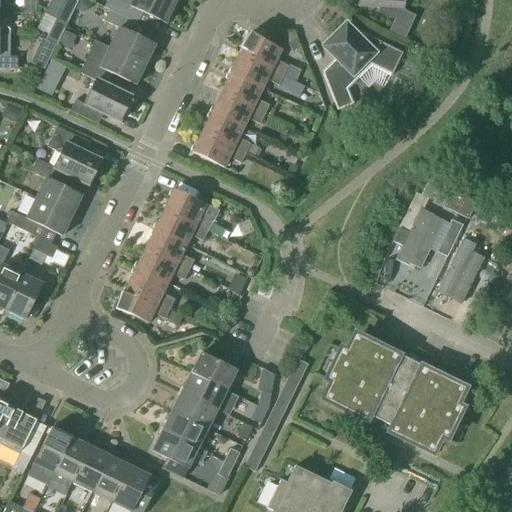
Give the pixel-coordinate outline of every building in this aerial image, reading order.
[(50,0),(43,15),(54,20),(64,0),(50,0)] [(71,0),(64,0),(54,20),(44,42),(55,47),(77,2),(71,0)] [(173,5),(164,0),(131,0),(128,7),(113,0),(99,0),(97,5),(108,11),(154,33),(159,22),(164,25),(173,5)] [(354,0),(354,3),(359,3),(358,6),(379,8),(378,13),(395,21),(400,10),(401,10),(401,0),(354,0)] [(108,49),(144,66),(153,46),(149,44),(154,33),(108,11),(103,22),(117,29),(108,49)] [(322,76),(336,112),(352,105),(346,90),(369,67),(390,77),(401,54),(360,34),(356,37),(344,26),(323,48),(341,66),(342,68),(322,76)] [(0,36),(10,36),(10,34),(3,27),(0,27),(0,36)] [(238,55),(282,77),(287,67),(275,61),(280,51),(262,42),(248,33),(239,49),(241,50),(238,55)] [(10,50),(10,36),(0,36),(0,70),(16,71),(16,58),(10,58),(10,50)] [(78,74),(94,82),(101,85),(107,73),(134,86),(144,66),(108,49),(93,42),(78,74)] [(229,75),(261,91),(265,81),(278,87),(282,77),(238,55),(229,75)] [(62,71),(49,65),(45,74),(57,80),(62,71)] [(229,75),(219,95),(263,116),(268,106),(256,100),(261,91),(229,75)] [(101,85),(94,82),(83,105),(74,101),(69,112),(92,123),(97,113),(118,123),(130,99),(101,85)] [(210,114),(242,129),(246,120),(259,126),(263,116),(219,95),(210,114)] [(3,119),(15,125),(19,117),(7,112),(3,119)] [(210,114),(200,134),(244,155),(249,145),(237,139),(242,129),(210,114)] [(286,139),(290,127),(275,123),(272,135),(286,139)] [(52,169),(59,172),(88,186),(99,163),(78,152),(83,142),(55,128),(46,148),(59,155),(52,169)] [(244,155),(200,134),(191,154),(222,169),(227,159),(240,165),(244,155)] [(52,169),(35,161),(29,173),(44,180),(34,200),(70,217),(80,197),(53,184),(59,172),(52,169)] [(449,182),(431,174),(419,196),(437,205),(449,182)] [(163,211),(207,233),(211,223),(199,217),(204,207),(172,191),(163,211)] [(442,208),(467,220),(475,204),(449,192),(442,208)] [(70,217),(34,200),(25,220),(10,213),(5,224),(38,240),(50,246),(55,235),(60,237),(70,217)] [(202,243),(207,233),(163,211),(153,231),(185,246),(190,237),(202,243)] [(416,213),(392,264),(417,276),(441,225),(416,213)] [(144,251),(187,272),(192,262),(180,256),(185,246),(153,231),(144,251)] [(28,260),(41,266),(45,257),(52,260),(57,249),(50,246),(38,240),(28,260)] [(461,241),(434,296),(448,303),(475,248),(461,241)] [(8,251),(0,247),(0,310),(3,312),(20,275),(1,266),(8,251)] [(144,251),(134,270),(166,286),(170,276),(183,282),(187,272),(144,251)] [(124,290),(168,311),(173,301),(161,295),(166,286),(134,270),(124,290)] [(20,275),(3,312),(23,321),(40,285),(20,275)] [(168,311),(124,290),(122,295),(120,294),(114,311),(129,316),(147,325),(152,315),(164,321),(168,311)] [(326,402),(365,421),(378,394),(402,406),(389,432),(427,451),(436,434),(441,437),(455,409),(450,406),(458,389),(422,371),(423,369),(395,355),(394,357),(357,339),(349,356),(343,354),(329,382),(335,385),(326,402)] [(189,374),(225,392),(235,372),(199,354),(189,374)] [(285,382),(296,387),(304,372),(307,365),(296,360),(285,382)] [(252,365),(252,387),(265,387),(265,365),(252,365)] [(179,394),(215,411),(225,392),(189,374),(179,394)] [(274,403),(286,409),(296,387),(285,382),(281,390),(274,403)] [(256,408),(266,411),(269,395),(259,393),(256,408)] [(170,413),(206,431),(215,411),(179,394),(170,413)] [(29,415),(37,418),(44,404),(37,400),(29,415)] [(264,425),(275,431),(286,409),(274,403),(264,425)] [(0,437),(13,411),(0,404),(0,437)] [(266,411),(256,408),(250,421),(259,425),(266,411)] [(13,411),(0,437),(0,445),(18,455),(35,422),(13,411)] [(170,413),(160,432),(196,450),(206,431),(170,413)] [(235,437),(245,443),(252,430),(241,424),(235,437)] [(253,447),(264,453),(275,431),(264,425),(253,447)] [(46,487),(52,475),(69,439),(49,429),(26,477),(46,487)] [(196,450),(160,432),(150,452),(186,470),(191,460),(200,464),(204,454),(196,450)] [(52,475),(71,484),(89,449),(69,439),(52,475)] [(254,474),(257,468),(264,453),(253,447),(242,469),(254,474)] [(89,449),(71,484),(90,494),(108,458),(89,449)] [(228,450),(222,463),(233,468),(239,455),(228,450)] [(127,468),(108,458),(90,494),(110,503),(127,468)] [(233,468),(222,463),(216,476),(226,481),(233,468)] [(127,468),(110,503),(127,511),(130,511),(131,511),(132,511),(142,511),(156,484),(157,482),(156,482),(155,484),(146,479),(147,477),(127,468)] [(340,511),(350,493),(330,483),(329,486),(293,468),(285,485),(279,482),(265,510),(269,511),(340,511)] [(5,511),(33,511),(38,502),(30,497),(23,510),(21,509),(21,510),(10,504),(5,511)]
